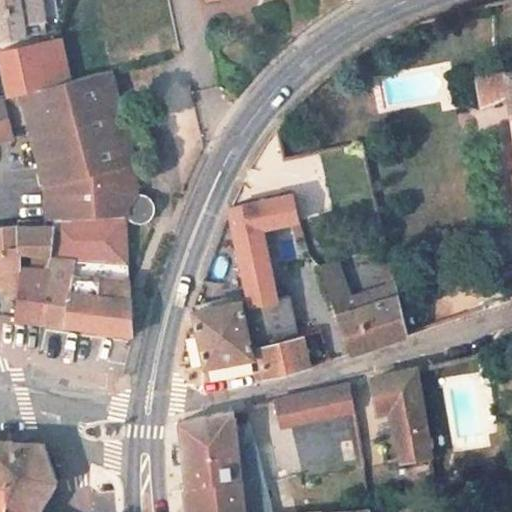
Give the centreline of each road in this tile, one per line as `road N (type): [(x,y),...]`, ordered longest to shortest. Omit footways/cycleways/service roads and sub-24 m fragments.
road 1 (secondary): [(148,407),(183,261),(221,167),(303,63),(410,0)]
road 2 (residential): [(148,407),(352,367),(511,316)]
road 3 (unclassified): [(0,398),(80,443),(145,453)]
road 4 (unclassified): [(148,407),(0,398)]
